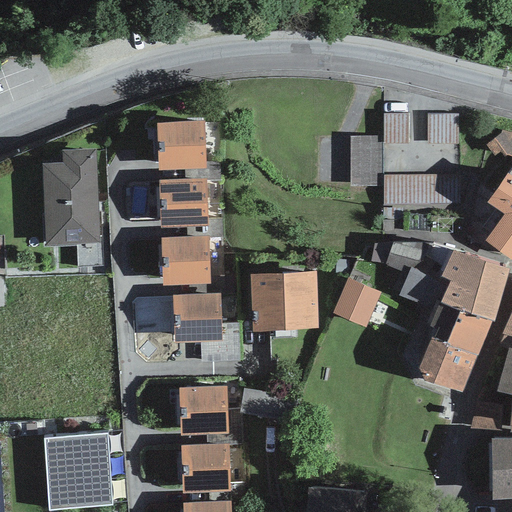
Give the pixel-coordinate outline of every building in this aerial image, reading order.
[(409,115),(385,115),(385,145),(409,145),(409,115)] [(457,115),(426,115),(426,145),(458,145),(457,115)] [(206,169),(204,122),(156,123),(158,171),(206,169)] [(511,133),(502,131),(501,134),(485,146),(506,174),(508,175),(511,169),(511,133)] [(380,137),(349,137),(348,187),(380,187),(380,137)] [(97,149),(61,151),(61,164),(42,164),(44,246),(100,244),(97,149)] [(511,261),(511,177),(508,175),(506,174),(485,203),(504,215),(484,241),(511,261)] [(460,175),(383,175),(383,206),(460,206),(460,175)] [(208,227),(207,180),(159,181),(161,229),(208,227)] [(211,284),(209,236),(161,238),(163,285),(211,284)] [(494,322),(509,269),(453,251),(441,276),(450,281),(440,302),(460,311),(492,322),(494,322)] [(314,273),(251,276),(253,331),(316,328),(314,273)] [(380,292),(347,278),(332,314),(365,328),(380,292)] [(222,341),(220,294),(173,295),(174,343),(222,341)] [(511,348),(511,309),(501,334),(503,334),(499,345),(509,347),(511,348)] [(477,356),(492,322),(460,311),(446,343),(477,356)] [(462,394),(477,356),(446,343),(431,339),(416,378),(462,394)] [(511,348),(509,347),(496,391),(511,395),(511,401),(508,434),(511,433),(511,348)] [(229,434),(227,387),(179,388),(181,436),(229,434)] [(297,397),(244,387),(240,411),(292,420),(297,397)] [(106,435),(44,438),(48,511),(111,505),(106,435)] [(511,439),(490,439),(491,501),(511,498),(511,439)] [(231,492),(229,444),(181,446),(183,493),(231,492)] [(364,511),(367,492),(309,486),(306,511),(364,511)] [(231,511),(232,502),(184,504),(183,511),(231,511)]
